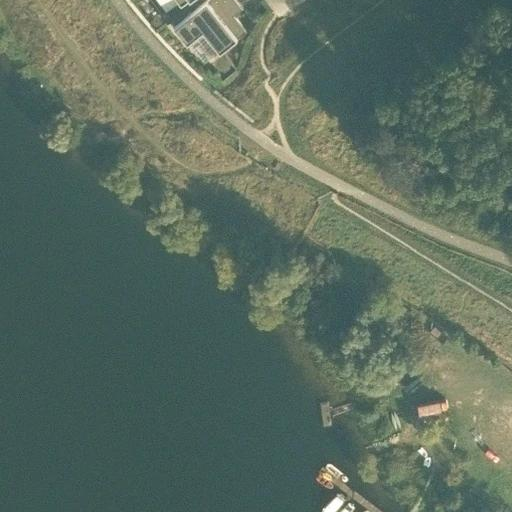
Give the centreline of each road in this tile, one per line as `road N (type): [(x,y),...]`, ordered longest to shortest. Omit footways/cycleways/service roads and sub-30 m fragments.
road 1 (track): [(470,0),(384,53),(303,126),(278,129)]
road 2 (track): [(389,0),(274,99),(274,152)]
